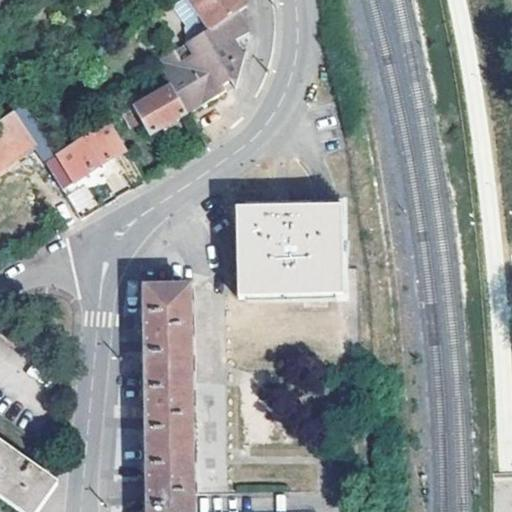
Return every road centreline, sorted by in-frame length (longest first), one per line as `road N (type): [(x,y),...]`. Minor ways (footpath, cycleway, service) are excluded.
road 1 (unclassified): [(109,249),(138,216),(267,123),(292,75),(294,0)]
road 2 (residential): [(79,511),(109,249)]
